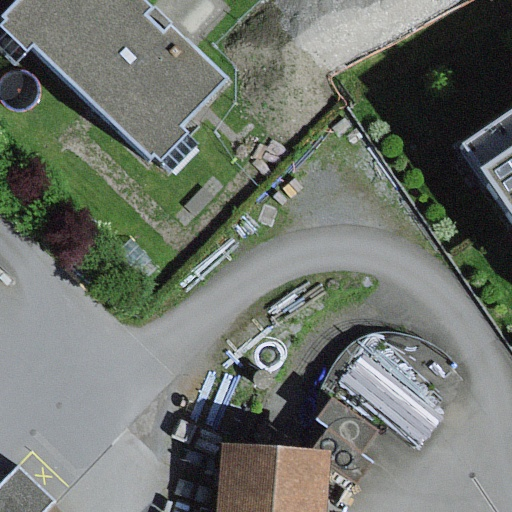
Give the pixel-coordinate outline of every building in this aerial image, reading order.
[(139,22),(115,0),(21,0),(0,22),(0,50),(19,69),(27,61),(141,171),(145,168),(151,174),(178,147),(170,140),(215,93),(163,43),(154,52),(142,40),(131,30),(139,22)] [(206,0),(197,0),(175,22),(191,38),(218,12),(206,0)] [(511,115),(451,158),(511,245),(511,115)] [(430,448),(462,400),(380,345),(348,392),(430,448)] [(318,511),(322,463),(215,454),(210,511),(318,511)] [(0,511),(46,511),(56,502),(19,467),(0,486),(0,511)]
